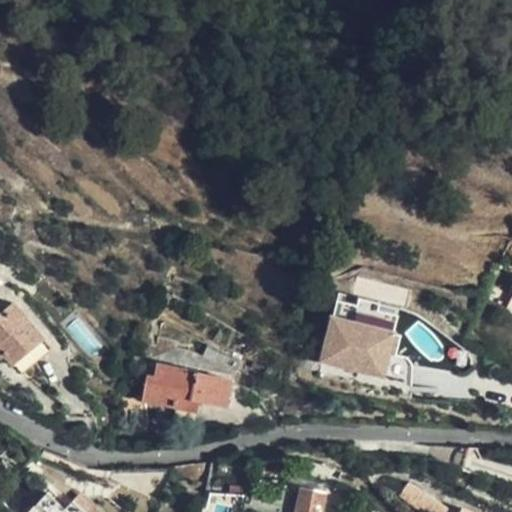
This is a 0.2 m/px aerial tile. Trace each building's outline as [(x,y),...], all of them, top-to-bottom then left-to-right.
[(55,339),(14,292),(0,304),(0,346),(5,352),(9,349),(25,365),(55,339)] [(345,307),(405,325),(409,316),(348,296),(345,307)] [(399,345),(405,325),(345,307),(327,364),(388,381),(393,363),(399,345)] [(408,348),(399,345),(393,363),(402,366),(403,364),(408,348)] [(227,406),(232,380),(150,364),(143,399),(198,411),(200,401),(227,406)] [(322,511),(327,494),(288,484),(282,506),(300,511),(322,511)] [(77,511),(70,504),(66,509),(48,493),(30,511),(77,511)] [(452,511),(501,511),(502,510),(454,502),(452,511)]
